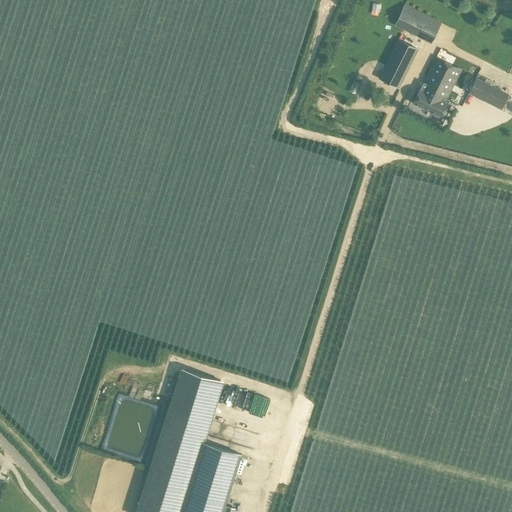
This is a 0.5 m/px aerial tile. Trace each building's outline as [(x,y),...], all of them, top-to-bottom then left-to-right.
[(431,42),(441,22),(405,5),(395,24),(431,42)] [(398,39),(379,78),(398,87),(417,48),(398,39)] [(436,56),(412,103),(442,118),(449,104),(448,103),(450,100),(447,99),(462,69),(436,56)] [(476,82),(469,96),(503,113),(511,99),(476,82)] [(242,388),(235,415),(259,421),(266,394),(242,388)] [(241,455),(202,443),(201,443),(208,420),(169,407),(136,511),(222,511),(225,504),(241,455)]
